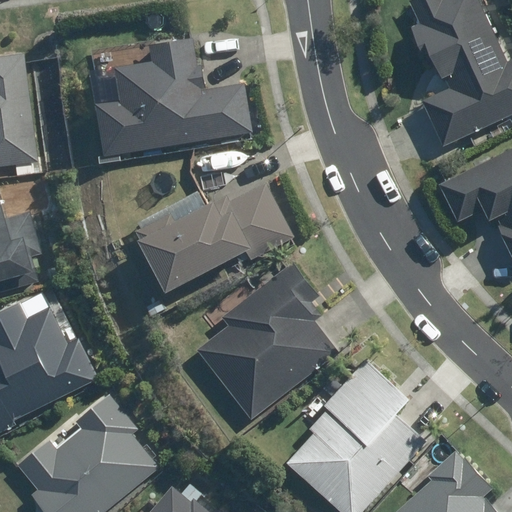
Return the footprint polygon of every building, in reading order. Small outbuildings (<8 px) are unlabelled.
[(420,99),(443,147),(511,114),(511,58),(509,60),(481,0),(414,0),(424,21),(409,28),(419,48),(424,46),(443,88),(420,99)] [(156,62),(115,69),(120,99),(95,103),(104,158),(254,132),(246,83),(207,90),(198,36),(152,44),(156,62)] [(0,167),(38,163),(26,52),(0,54),(0,167)] [(500,218),(511,244),(511,151),(435,186),(454,226),(479,215),(484,226),(500,218)] [(134,231),(167,294),(248,252),(253,261),(298,238),(266,176),(178,221),(173,211),(134,231)] [(0,282),(37,272),(33,259),(43,256),(32,212),(3,219),(0,207),(0,282)] [(197,348),(250,419),(340,351),(316,320),(324,314),(315,302),(323,296),(297,262),(224,317),(230,324),(197,348)] [(0,433),(17,425),(15,419),(100,375),(80,336),(70,342),(53,308),(31,320),(20,300),(0,310),(0,433)] [(313,434),(284,468),(336,511),(362,511),(424,438),(398,415),(410,400),(364,361),(307,429),(313,434)] [(31,496),(44,511),(107,511),(161,467),(135,435),(141,430),(110,393),(77,420),(83,427),(57,448),(50,440),(19,466),(38,490),(31,496)] [(428,474),(432,479),(397,511),(496,511),(486,501),(497,490),(456,447),(428,474)] [(209,511),(211,511),(194,497),(190,502),(174,488),(152,511),(209,511)]
